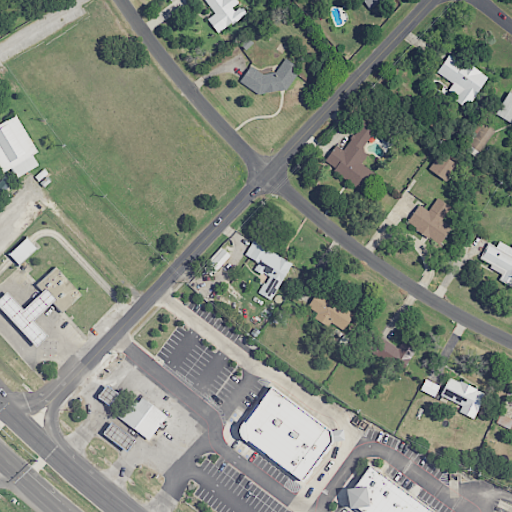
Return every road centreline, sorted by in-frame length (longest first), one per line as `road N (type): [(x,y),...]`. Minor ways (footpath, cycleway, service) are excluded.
road 1 (residential): [(63,387),(433,0)]
road 2 (residential): [(511,343),(390,276),(336,235),(238,144),(121,0)]
road 3 (primary): [(125,511),(0,396)]
